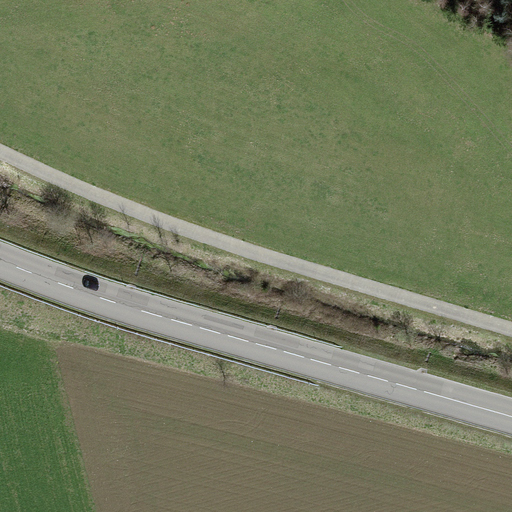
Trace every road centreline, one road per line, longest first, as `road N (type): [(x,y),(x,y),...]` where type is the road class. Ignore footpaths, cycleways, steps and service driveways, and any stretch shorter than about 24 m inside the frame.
road 1 (track): [(0,151),(208,237),(511,329)]
road 2 (secondary): [(511,416),(174,320),(0,259)]
